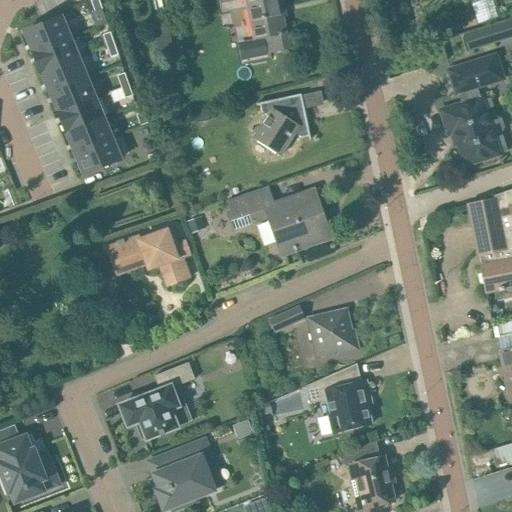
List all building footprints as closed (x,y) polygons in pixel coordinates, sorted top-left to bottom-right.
[(99,0),(93,0),(91,1),(95,12),(103,9),(99,0)] [(247,0),(255,40),(264,38),(267,52),(268,52),(288,48),(278,0),(247,0)] [(168,17),(153,19),(159,53),(173,51),(168,17)] [(70,38),(62,18),(25,33),(34,54),(70,38)] [(511,18),(467,32),(473,50),(511,37),(511,18)] [(111,33),(103,35),(107,46),(115,44),(111,33)] [(79,58),(70,38),(34,54),(42,74),(79,58)] [(107,46),(111,58),(119,55),(115,44),(107,46)] [(465,166),(500,155),(494,134),(501,132),(504,128),(501,120),(497,118),(489,120),(482,97),(481,98),(477,87),(507,78),(500,54),(449,70),(456,94),(464,92),(467,102),(441,111),(448,135),(455,133),(465,166)] [(87,78),(79,58),(42,74),(51,94),(87,78)] [(118,76),(122,88),(129,85),(125,73),(118,76)] [(95,98),(87,78),(51,94),(59,113),(95,98)] [(129,85),(122,88),(126,99),(133,96),(129,85)] [(311,139),(304,107),(302,94),(257,104),(257,106),(261,105),(262,112),(268,116),(254,139),(280,156),(295,133),(301,137),(308,136),(309,140),(311,139)] [(104,118),(95,98),(59,113),(67,133),(104,118)] [(209,121),(209,111),(198,113),(199,122),(209,121)] [(144,112),(137,115),(141,126),(148,124),(144,112)] [(112,138),(104,118),(67,133),(75,153),(112,138)] [(121,160),(112,138),(75,153),(85,175),(121,160)] [(159,152),(148,156),(151,164),(162,160),(159,152)] [(329,238),(313,192),(275,206),(268,187),(227,201),(230,210),(225,212),(233,232),(253,224),(271,218),(283,254),(329,238)] [(495,200),(469,205),(479,256),(481,266),(486,292),(511,287),(511,190),(504,193),(494,196),(495,200)] [(181,206),(184,215),(195,211),(192,201),(181,206)] [(202,216),(186,222),(191,234),(206,229),(202,216)] [(117,244),(107,248),(115,270),(142,260),(144,267),(148,266),(149,270),(161,266),(168,286),(191,278),(183,258),(191,255),(186,241),(178,244),(173,229),(141,240),(140,236),(125,241),(124,240),(117,242),(117,244)] [(108,338),(123,332),(113,309),(120,306),(115,295),(94,304),(108,338)] [(269,320),(275,333),(305,319),(299,307),(269,320)] [(340,356),(340,355),(359,350),(354,330),(351,331),(346,310),(306,319),(316,359),(338,354),(338,356),(340,356)] [(511,320),(497,325),(499,338),(511,335),(511,320)] [(511,349),(500,352),(510,398),(511,397),(511,349)] [(142,441),(160,434),(161,437),(165,435),(164,433),(177,428),(170,410),(186,403),(179,385),(195,379),(189,363),(154,376),(160,391),(148,396),(147,395),(131,401),(131,403),(121,407),(129,426),(135,424),(142,441)] [(336,432),(336,433),(372,424),(366,399),(370,398),(366,381),(362,382),(357,364),(306,387),(310,403),(326,399),(330,414),(327,415),(328,416),(318,419),(323,436),(336,432)] [(271,407),(259,410),(261,416),(272,414),(271,407)] [(248,420),(232,427),(238,440),(253,434),(248,420)] [(0,430),(0,478),(7,497),(10,496),(13,504),(15,503),(29,498),(60,486),(52,466),(42,469),(36,454),(36,452),(39,451),(32,434),(20,439),(15,425),(0,430)] [(158,491),(165,510),(172,507),(174,510),(197,501),(196,498),(214,490),(203,461),(212,458),(205,441),(174,453),(179,466),(155,475),(156,476),(153,477),(158,491)] [(357,511),(377,511),(379,511),(378,506),(395,502),(384,457),(380,458),(376,441),(343,456),(345,468),(347,467),(357,511)] [(495,467),(511,461),(511,443),(490,450),(495,467)] [(255,503),(259,511),(271,511),(267,499),(255,503)]
